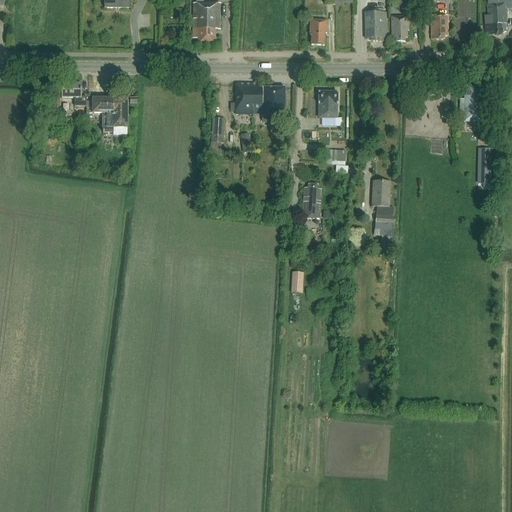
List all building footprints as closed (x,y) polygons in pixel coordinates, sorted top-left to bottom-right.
[(129,9),(128,0),(104,0),(105,9),(129,9)] [(511,0),(487,0),(488,16),(485,16),(486,36),(492,36),(492,37),(502,37),(502,33),(508,33),(507,10),(511,9),(511,0)] [(215,31),(220,31),(220,5),(194,4),(193,40),(197,40),(197,43),(215,44),(215,31)] [(365,14),(366,40),(371,40),(371,43),(383,43),(383,39),(386,39),(386,14),(365,14)] [(448,38),(447,17),(431,17),(432,38),(435,38),(435,41),(444,41),(444,38),(448,38)] [(396,43),(405,43),(405,39),(407,39),(407,32),(409,32),(408,18),(391,18),(392,39),(396,39),(396,43)] [(310,36),(312,36),(311,46),(324,47),(325,35),(327,35),(328,23),(311,22),(310,36)] [(262,118),(266,118),(285,118),(285,89),(262,89),(258,86),(258,85),(236,84),(235,115),(253,116),(253,115),(262,115),(262,118)] [(82,98),(82,85),(62,85),(62,99),(75,99),(75,107),(87,108),(87,98),(82,98)] [(461,122),(486,123),(486,89),(465,89),(465,101),(461,101),(461,122)] [(319,105),(319,119),(337,119),(337,105),(337,93),(319,93),(319,105)] [(113,129),(128,129),(128,100),(93,99),(93,108),(87,107),(87,122),(93,122),(93,115),(103,115),(103,129),(103,134),(113,134),(113,129)] [(222,144),(224,120),(214,120),(212,143),(222,144)] [(249,135),(240,136),(242,155),(251,153),(249,135)] [(336,166),(345,167),(346,152),(337,152),(336,166)] [(481,160),(480,183),(491,183),(492,160),(481,160)] [(389,209),(391,183),(373,182),(372,208),(377,208),(375,226),(374,237),(382,238),(381,244),(390,245),(390,238),(393,239),(395,217),(393,217),(394,209),(389,209)] [(302,218),(319,219),(320,190),(317,189),(317,186),(308,185),(308,189),(304,189),(302,218)] [(381,244),(380,244),(379,256),(389,257),(390,245),(381,244)] [(304,274),(292,273),(291,294),(303,295),(304,274)]
